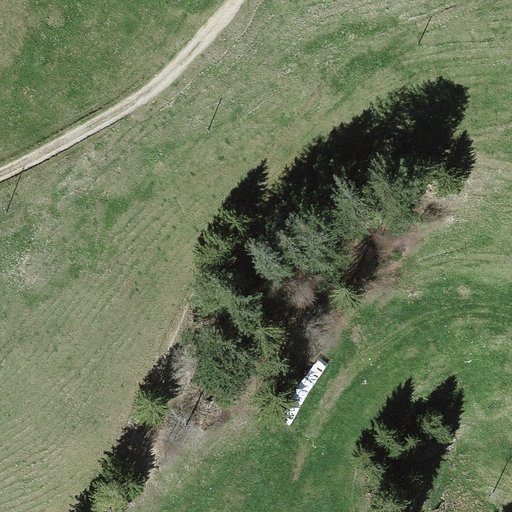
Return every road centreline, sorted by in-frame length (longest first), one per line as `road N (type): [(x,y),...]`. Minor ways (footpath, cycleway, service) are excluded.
road 1 (track): [(281,511),(324,411),(367,359),(435,315),(511,311)]
road 2 (track): [(236,0),(167,81),(0,174)]
